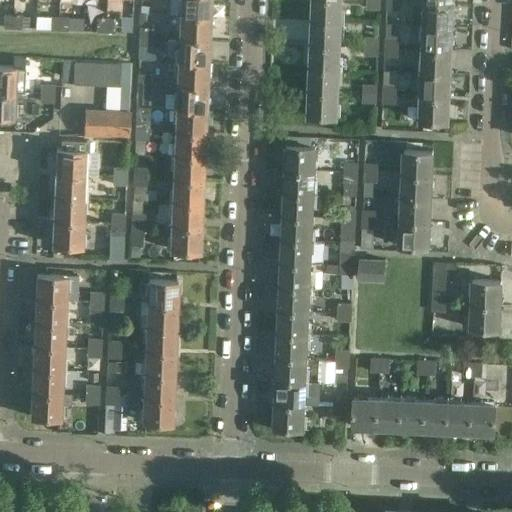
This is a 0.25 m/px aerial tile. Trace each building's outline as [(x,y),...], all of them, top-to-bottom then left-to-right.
[(209,0),(180,0),(180,15),(208,16),(209,0)] [(341,0),(312,0),(312,20),(340,21),(341,0)] [(379,10),(379,0),(364,0),(365,9),(379,10)] [(401,10),(401,0),(386,0),(386,10),(401,10)] [(453,2),(425,0),(424,25),(452,26),(453,2)] [(3,13),(2,28),(10,28),(11,13),(3,13)] [(22,14),(11,13),(10,28),(21,29),(21,27),(28,27),(28,16),(21,16),(22,14)] [(208,16),(180,15),(179,38),(207,39),(208,16)] [(49,16),(49,30),(57,30),(57,16),(49,16)] [(68,16),(57,16),(57,30),(68,31),(68,16)] [(95,16),(95,32),(105,32),(106,17),(95,16)] [(114,32),(114,17),(106,17),(105,32),(114,32)] [(340,21),(312,20),(311,44),(339,45),(340,21)] [(424,25),(423,49),(451,50),(452,26),(424,25)] [(154,28),(139,28),(139,36),(153,37),(154,28)] [(139,46),(153,47),(153,37),(139,36),(139,46)] [(378,38),(364,37),(363,46),(378,47),(378,38)] [(207,39),(179,38),(178,61),(206,63),(207,39)] [(385,38),(384,47),(399,48),(399,38),(385,38)] [(339,45),(311,44),(310,68),(338,69),(339,45)] [(377,57),(378,47),(363,46),(363,56),(377,57)] [(384,57),(399,57),(399,48),(384,47),(384,57)] [(451,50),(423,49),(422,73),(450,74),(451,50)] [(0,91),(13,92),(23,93),(24,68),(25,57),(12,57),(12,67),(0,66),(0,91)] [(64,61),(63,73),(73,74),(72,84),(120,86),(120,75),(129,75),(130,64),(64,61)] [(178,61),(177,85),(205,86),(206,63),(178,61)] [(337,93),(338,69),(310,68),(309,92),(337,93)] [(449,98),(450,74),(422,73),(421,97),(449,98)] [(152,75),(137,74),(137,83),(151,84),(152,75)] [(150,105),(151,84),(137,83),(136,104),(150,105)] [(54,85),(40,84),(39,94),(54,95),(54,85)] [(164,95),(176,95),(176,108),(204,110),(205,86),(170,84),(164,84),(164,95)] [(362,84),(361,95),(376,95),(376,84),(362,84)] [(397,85),(383,84),(382,96),(397,96),(397,85)] [(0,115),(12,116),(13,92),(0,91),(0,115)] [(337,93),(309,92),(308,114),(336,116),(337,93)] [(39,103),(53,104),(54,95),(39,94),(39,103)] [(361,103),(375,103),(376,95),(361,95),(361,103)] [(397,104),(397,96),(382,96),(382,103),(397,104)] [(448,120),(449,98),(421,97),(420,119),(448,120)] [(151,108),(136,108),(135,130),(150,131),(151,108)] [(204,110),(176,108),(175,132),(203,133),(204,110)] [(127,136),(128,112),(105,111),(84,110),(84,117),(78,117),(78,129),(84,129),(83,135),(127,136)] [(135,140),(149,141),(150,131),(135,130),(135,140)] [(175,132),(174,155),(202,156),(203,133),(175,132)] [(287,145),(286,169),(314,171),(315,146),(287,145)] [(84,150),(56,149),(55,173),(83,174),(84,150)] [(432,150),(404,149),(403,174),(431,175),(432,150)] [(202,156),(174,155),(173,178),(201,179),(202,156)] [(357,163),(343,162),(343,171),(357,172),(357,163)] [(379,164),(364,163),(364,173),(378,173),(379,164)] [(126,167),(111,167),(111,175),(125,176),(126,167)] [(148,169),(133,168),(133,176),(148,177),(148,169)] [(314,171),(286,169),(285,193),(313,194),(314,171)] [(357,181),(357,172),(343,171),(342,181),(357,181)] [(82,198),(83,174),(55,173),(54,196),(82,198)] [(378,183),(378,173),(364,173),(364,182),(378,183)] [(431,175),(403,174),(402,197),(430,198),(431,175)] [(125,186),(125,176),(111,175),(111,185),(125,186)] [(147,190),(148,177),(133,176),(133,186),(134,186),(134,200),(148,201),(148,190),(147,190)] [(173,178),(171,204),(200,205),(201,179),(173,178)] [(312,217),(313,194),(285,193),(284,216),(312,217)] [(82,198),(54,196),(53,220),(81,221),(82,198)] [(429,221),(430,198),(402,197),(401,220),(429,221)] [(200,205),(171,204),(171,225),(199,226),(200,205)] [(355,210),(341,209),(340,218),(355,219),(355,210)] [(377,210),(362,209),(362,219),(376,219),(377,210)] [(124,214),(109,213),(109,222),(123,223),(124,214)] [(146,215),(132,214),(131,223),(146,224),(146,215)] [(312,217),(284,216),(283,240),(311,241),(312,217)] [(354,228),(355,219),(340,218),(340,228),(354,228)] [(376,229),(376,219),(362,219),(362,228),(376,229)] [(79,246),(81,221),(53,220),(51,245),(79,246)] [(428,245),(429,221),(401,220),(400,245),(428,245)] [(123,233),(123,223),(109,222),(108,232),(123,233)] [(145,233),(146,224),(131,223),(130,257),(141,258),(141,247),(144,247),(144,233),(145,233)] [(198,251),(199,226),(171,225),(169,249),(198,251)] [(311,241),(283,240),(282,263),(310,264),(311,241)] [(354,243),(338,242),(338,265),(353,266),(354,243)] [(360,260),(359,279),(383,280),(384,260),(360,260)] [(310,264),(282,263),(280,287),(309,288),(310,264)] [(350,274),(352,274),(353,266),(338,265),(337,274),(340,274),(340,289),(349,289),(350,274)] [(64,276),(37,275),(35,299),(63,300),(64,276)] [(473,279),(472,304),(500,305),(501,280),(473,279)] [(176,281),(148,280),(147,304),(175,306),(176,281)] [(433,292),(432,292),(432,298),(447,299),(447,286),(433,285),(433,292)] [(280,287),(279,310),(308,311),(309,288),(280,287)] [(68,300),(89,301),(103,302),(103,293),(89,292),(89,293),(69,292),(68,300)] [(123,294),(108,293),(108,302),(122,303),(123,294)] [(447,312),(447,299),(432,298),(432,311),(447,312)] [(63,300),(35,299),(34,322),(62,324),(63,300)] [(89,301),(88,311),(102,312),(103,302),(89,301)] [(108,312),(122,313),(122,303),(108,302),(108,312)] [(351,303),(337,303),(336,312),(351,313),(351,303)] [(175,306),(147,304),(146,328),(174,329),(175,306)] [(471,328),(499,329),(500,305),(472,304),(471,328)] [(308,311),(279,310),(278,333),(307,335),(308,311)] [(350,322),(351,313),(336,312),(336,322),(350,322)] [(62,324),(34,322),(33,346),(61,347),(62,324)] [(173,353),(174,329),(146,328),(145,351),(173,353)] [(307,335),(278,333),(277,357),(305,358),(307,335)] [(101,339),(87,338),(86,348),(101,348),(101,339)] [(121,340),(106,340),(106,349),(120,350),(121,340)] [(60,371),(61,347),(33,346),(32,369),(60,371)] [(86,357),(100,358),(101,348),(86,348),(86,357)] [(106,358),(120,359),(120,350),(106,349),(106,358)] [(335,350),(334,359),(349,359),(349,350),(335,350)] [(172,376),(173,353),(145,351),(144,374),(172,376)] [(305,358),(277,357),(276,380),(304,381),(305,358)] [(349,369),(349,359),(334,359),(334,368),(349,369)] [(370,359),(370,374),(379,374),(380,360),(370,359)] [(389,360),(380,360),(379,374),(389,374),(389,360)] [(417,361),(416,376),(426,376),(426,361),(417,361)] [(436,362),(426,361),(426,376),(435,376),(436,362)] [(464,363),(463,377),(472,378),(473,363),(464,363)] [(482,364),(473,363),(472,378),(482,378),(482,364)] [(59,394),(60,371),(32,369),(31,393),(59,394)] [(172,376),(144,374),(142,398),(171,400),(172,376)] [(276,380),(276,385),(275,404),(303,405),(304,381),(276,380)] [(99,386),(85,385),(84,394),(99,395),(99,386)] [(118,387),(104,386),(104,395),(118,396),(118,387)] [(58,419),(59,394),(31,393),(30,417),(58,419)] [(84,404),(98,405),(99,395),(84,394),(84,404)] [(103,404),(118,405),(118,396),(104,395),(103,404)] [(347,397),(333,396),(332,406),(347,406),(347,397)] [(170,424),(171,400),(142,398),(141,422),(170,424)] [(354,398),(353,426),(377,427),(378,399),(354,398)] [(378,399),(377,427),(400,428),(402,400),(378,399)] [(402,400),(400,428),(424,429),(425,401),(402,400)] [(448,401),(425,401),(424,429),(447,430),(448,401)] [(471,402),(448,401),(447,430),(470,431),(471,402)] [(495,403),(471,402),(470,431),(494,432),(495,403)] [(302,429),(303,405),(275,404),(274,428),(302,429)] [(346,415),(347,406),(332,406),(332,415),(346,415)] [(104,416),(103,434),(111,434),(112,416),(104,416)]
